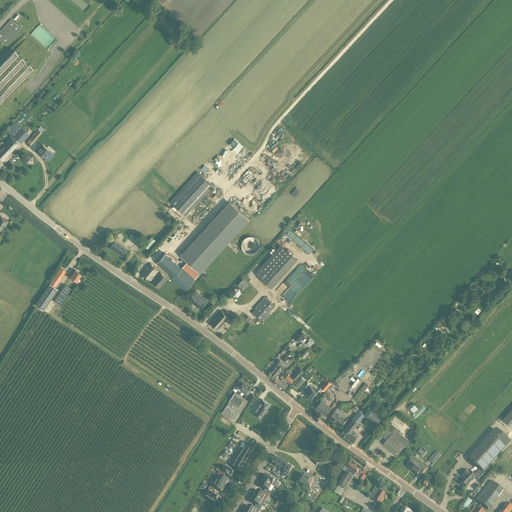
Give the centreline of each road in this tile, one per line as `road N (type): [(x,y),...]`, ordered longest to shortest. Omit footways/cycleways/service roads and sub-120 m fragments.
road 1 (unclassified): [(296,407),(0,183)]
road 2 (track): [(230,193),(270,129),(390,0)]
road 3 (unclassified): [(405,486),(296,407)]
road 4 (residential): [(234,511),(296,407)]
